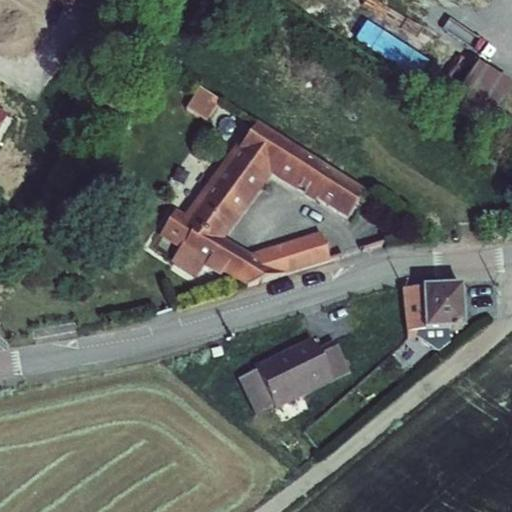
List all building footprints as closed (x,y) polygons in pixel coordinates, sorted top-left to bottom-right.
[(308,0),(300,13),(486,128),(490,121),(502,128),(511,111),(511,107),(501,101),(511,85),(415,26),(420,18),(391,0),(308,0)] [(130,94),(107,79),(97,93),(121,108),(130,94)] [(187,109),(206,120),(217,100),(198,90),(187,109)] [(511,122),(501,138),(511,144),(511,122)] [(351,213),(363,189),(283,144),(276,155),(253,140),(250,144),(245,142),(249,137),(244,135),(189,223),(176,215),(165,234),(182,245),(173,259),(201,276),(208,266),(227,278),(230,274),(251,286),(326,262),(320,243),(257,263),(223,243),(269,168),(351,213)] [(466,272),(408,281),(420,323),(430,321),(432,334),(461,330),(458,317),(473,315),(466,272)] [(272,360),(255,368),(269,402),(286,394),(288,397),(366,364),(353,335),(335,342),(330,331),(271,357),(272,360)]
